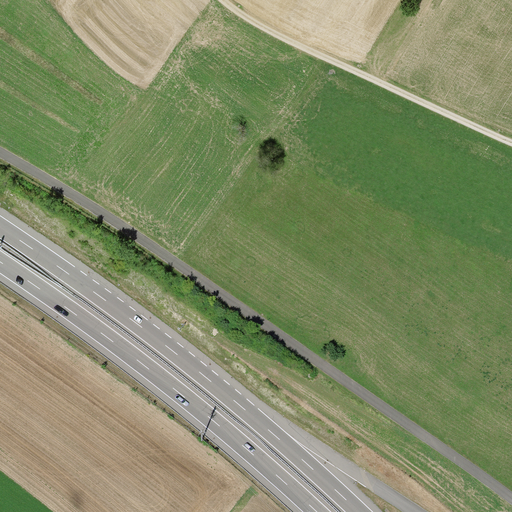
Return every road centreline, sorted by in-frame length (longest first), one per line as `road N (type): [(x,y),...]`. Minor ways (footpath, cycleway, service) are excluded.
road 1 (track): [(511,498),(134,235),(0,154)]
road 2 (motorway): [(360,511),(207,377),(0,225)]
road 3 (motorway): [(0,261),(172,387),(316,511)]
road 4 (track): [(511,144),(274,35),(220,0)]
